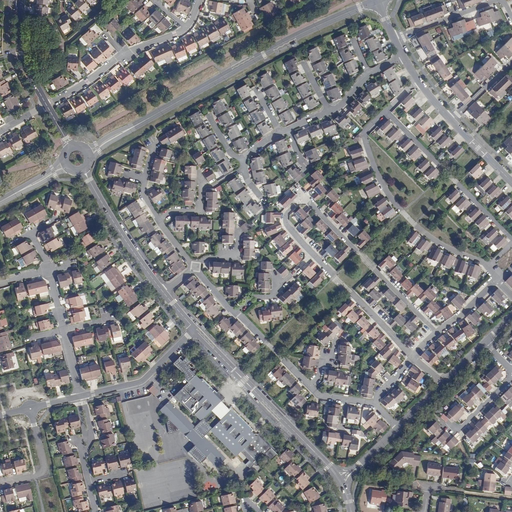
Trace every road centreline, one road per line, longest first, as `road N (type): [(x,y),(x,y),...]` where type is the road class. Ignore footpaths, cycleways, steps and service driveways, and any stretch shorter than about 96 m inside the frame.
road 1 (residential): [(313,255),(285,223),(304,195),(436,332)]
road 2 (secondary): [(377,0),(142,121)]
road 3 (residential): [(385,111),(364,134),(400,210),(427,236),(500,276)]
road 4 (residential): [(195,330),(331,469)]
road 5 (residential): [(79,396),(49,270),(0,282)]
road 6 (residential): [(385,111),(511,239)]
road 7 (residential): [(236,313),(315,392),(375,403)]
road 8 (residential): [(412,356),(313,255)]
road 9 (residential): [(87,178),(163,292)]
road 10 (residential): [(83,395),(142,380),(195,330)]
